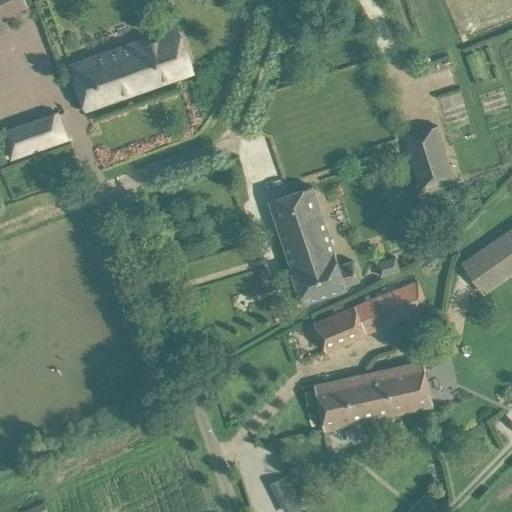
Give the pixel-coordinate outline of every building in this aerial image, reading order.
[(0,0),(0,18),(28,5),(25,0),(0,0)] [(193,71),(186,52),(177,27),(70,65),(85,108),(193,71)] [(57,112),(2,131),(11,158),(66,138),(57,112)] [(438,125),(405,136),(422,187),(452,178),(444,151),(446,151),(438,125)] [(303,303),(322,296),(346,288),(345,285),(359,280),(352,261),(340,265),(312,185),(269,199),(303,303)] [(484,293),(492,287),(511,272),(511,228),(462,263),(484,293)] [(400,270),(396,256),(379,262),(383,275),(400,270)] [(326,350),(344,343),(366,334),(366,332),(429,307),(418,280),(332,314),(314,321),(326,350)] [(324,429),(343,425),(433,405),(423,360),(314,385),(324,429)] [(269,478),(286,511),(290,511),(305,505),(286,470),(269,478)] [(426,493),(409,511),(431,511),(439,504),(426,493)] [(47,511),(43,500),(20,510),(21,511),(47,511)]
